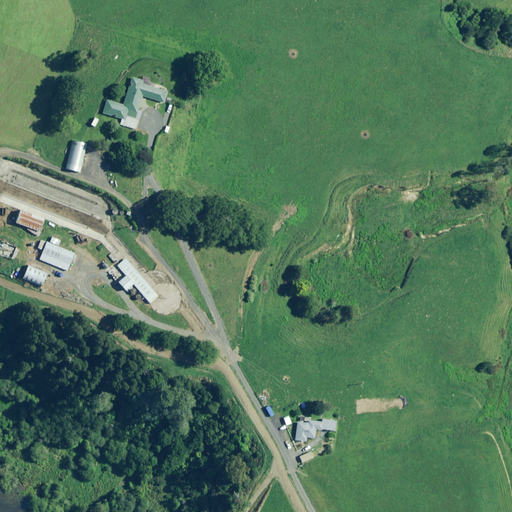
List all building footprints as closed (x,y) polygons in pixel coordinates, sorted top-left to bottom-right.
[(143,81),(132,77),(123,105),(107,100),(103,113),(122,119),(120,125),(135,129),(138,119),(139,119),(142,112),(138,111),(143,96),(164,103),(168,92),(142,84),(143,81)] [(86,144),(73,141),(66,169),(79,172),(86,144)] [(44,219),(21,210),(16,223),(38,232),(44,219)] [(74,253),(47,242),(39,260),(67,271),(74,253)] [(118,261),(113,254),(110,257),(115,264),(118,261)] [(159,296),(126,259),(118,266),(126,276),(119,283),(126,291),(133,284),(150,304),(159,296)] [(47,274),(29,266),(24,276),(43,284),(47,274)] [(122,275),(113,266),(108,271),(116,281),(122,275)] [(336,420),(322,419),(322,422),(307,420),(307,423),(297,421),(295,440),(306,442),(306,438),(314,438),(315,429),(335,431),(336,420)] [(313,458),(311,452),(299,457),(302,463),(313,458)]
